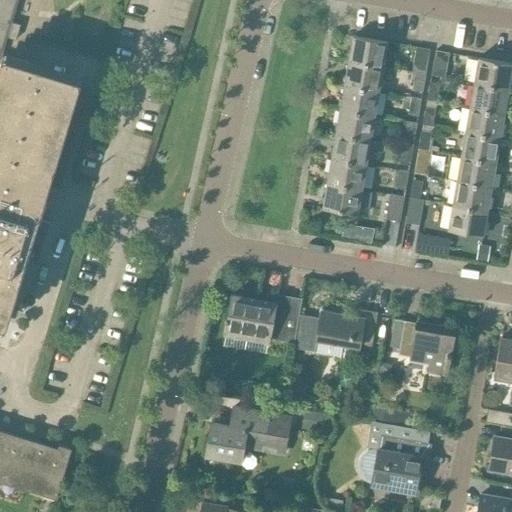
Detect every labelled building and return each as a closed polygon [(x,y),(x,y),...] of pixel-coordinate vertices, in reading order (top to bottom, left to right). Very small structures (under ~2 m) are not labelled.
[(0,0),(0,321),(4,323),(23,260),(37,265),(49,223),(35,219),(77,81),(0,57),(6,38),(16,40),(20,25),(11,23),(18,0),(0,0)] [(352,36),(348,61),(382,67),(387,42),(352,36)] [(412,72),(425,74),(429,49),(416,47),(412,72)] [(445,78),(449,52),(436,50),(431,75),(445,78)] [(508,88),(511,63),(478,58),(473,82),(508,88)] [(378,91),(382,67),(348,61),(344,85),(378,91)] [(425,74),(412,72),(412,73),(415,73),(413,89),(422,91),(425,74)] [(427,100),(436,101),(439,84),(430,82),(427,100)] [(503,113),(508,88),(473,82),(469,107),(503,113)] [(344,85),(340,110),(374,116),(378,91),(344,85)] [(421,99),(411,97),(408,114),(418,116),(421,99)] [(423,124),(432,126),(435,108),(426,106),(423,124)] [(499,137),(503,113),(469,107),(465,131),(499,137)] [(340,110),(335,134),(369,140),(374,116),(340,110)] [(416,123),(407,121),(404,139),(413,141),(416,123)] [(418,148),(427,150),(430,132),(422,131),(418,148)] [(495,162),(499,137),(465,131),(461,156),(495,162)] [(335,134),(331,159),(365,164),(369,140),(335,134)] [(412,147),(403,146),(400,163),(409,165),(412,147)] [(414,173),(423,175),(426,157),(417,155),(414,173)] [(491,186),(495,162),(461,156),(456,180),(491,186)] [(331,159),(327,183),(361,189),(365,164),(331,159)] [(408,172),(398,170),(395,188),(405,189),(408,172)] [(409,197),(410,198),(423,200),(423,199),(419,198),(422,181),(413,180),(409,197)] [(486,211),(491,186),(456,180),(452,205),(486,211)] [(356,214),(361,189),(327,183),(322,208),(356,214)] [(404,196),(390,194),(386,219),(399,221),(404,196)] [(423,200),(410,198),(405,223),(419,225),(423,200)] [(452,205),(448,229),(482,236),(486,211),(452,205)] [(232,295),(225,335),(268,343),(269,338),(281,340),(289,296),(276,294),(274,303),(232,295)] [(321,311),(316,339),(359,347),(359,344),(372,346),(378,312),(364,310),(363,318),(321,311)] [(443,391),(454,329),(404,321),(399,354),(411,356),(411,357),(430,361),(428,373),(445,375),(442,391),(443,391)] [(511,381),(511,339),(501,337),(494,378),(511,381)] [(211,422),(205,455),(241,462),(243,446),(261,449),(261,447),(277,449),(277,454),(284,456),(291,417),(261,412),(234,407),(230,426),(211,422)] [(511,413),(489,409),(486,421),(511,425),(511,413)] [(306,411),(303,430),(320,433),(324,414),(306,411)] [(0,481),(56,499),(71,448),(59,444),(58,449),(0,431),(0,481)] [(428,459),(432,444),(381,435),(378,448),(377,448),(377,449),(374,448),(373,448),(370,449),(367,450),(366,451),(364,451),(362,453),(360,456),(358,458),(358,460),(357,461),(357,463),(357,464),(357,466),(357,467),(357,470),(358,472),(358,473),(360,476),(362,478),(363,479),(364,480),(367,482),(370,483),(371,483),(415,491),(421,457),(428,459)] [(511,439),(495,436),(489,471),(511,474),(511,439)] [(511,511),(511,496),(511,499),(482,494),(478,511),(511,511)] [(226,511),(228,506),(202,501),(199,511),(226,511)]
